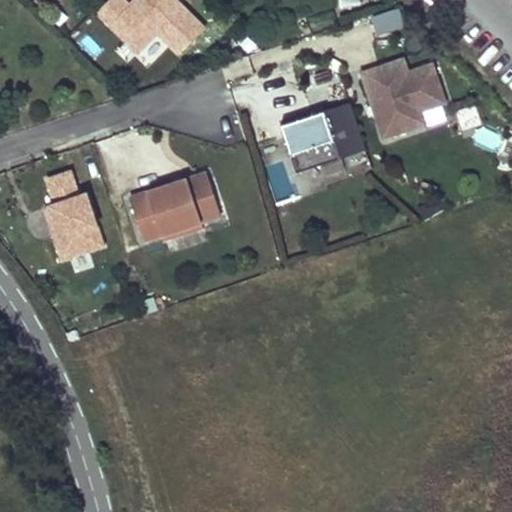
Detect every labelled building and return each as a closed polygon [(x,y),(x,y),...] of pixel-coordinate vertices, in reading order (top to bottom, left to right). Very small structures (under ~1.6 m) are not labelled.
[(124,0),(106,0),(97,8),(134,51),(160,28),(152,18),(145,24),(124,0)] [(335,0),(336,9),(356,8),(355,0),(335,0)] [(378,35),(407,27),(401,6),(372,14),(378,35)] [(356,75),(377,140),(418,126),(414,114),(439,106),(426,67),(402,75),(398,62),(356,75)] [(308,77),(312,88),(328,83),(324,71),(308,77)] [(478,103),(457,108),(461,128),(482,124),(478,103)] [(275,127),(290,174),(360,152),(344,104),(275,127)] [(474,143),(499,146),(501,130),(476,127),(474,143)] [(50,231),(58,256),(99,243),(82,192),(75,195),(67,170),(44,177),(52,201),(46,204),(55,230),(50,231)] [(126,196),(139,239),(157,233),(195,221),(216,215),(202,172),(126,196)] [(41,205),(50,231),(55,230),(46,204),(41,205)]
